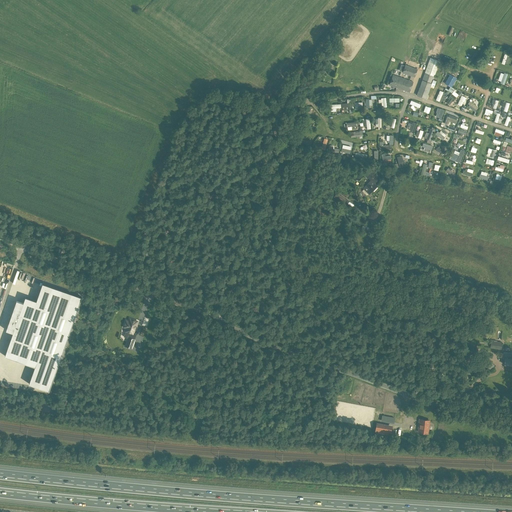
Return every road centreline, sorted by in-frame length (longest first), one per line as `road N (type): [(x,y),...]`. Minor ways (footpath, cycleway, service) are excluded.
road 1 (motorway): [(455,511),(0,474)]
road 2 (unclassified): [(511,416),(408,394),(222,322)]
road 3 (unclassified): [(222,322),(0,232)]
road 4 (motorway): [(0,491),(237,511)]
road 5 (unclassified): [(283,105),(399,93),(511,129)]
road 6 (unclassified): [(222,322),(283,105)]
road 7 (unclassified): [(283,105),(358,0)]
